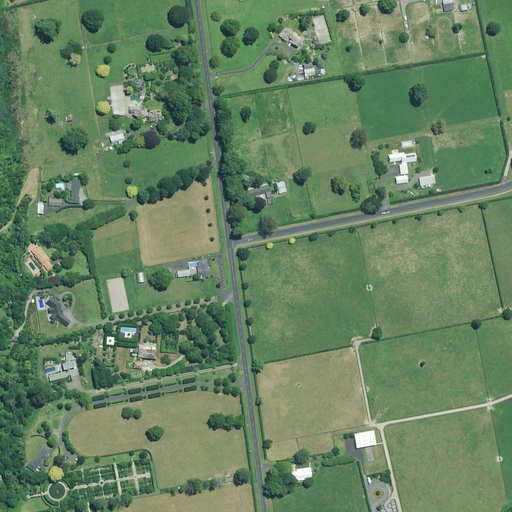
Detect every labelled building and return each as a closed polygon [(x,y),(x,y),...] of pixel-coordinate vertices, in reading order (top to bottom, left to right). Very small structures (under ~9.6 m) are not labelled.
[(294,33),(286,27),(279,37),(287,42),(288,41),(297,48),(304,39),(295,32),(294,33)] [(304,71),(305,77),(305,80),(309,79),(309,76),(315,75),(315,74),(320,73),(319,67),(312,69),(311,63),(303,65),(304,71)] [(143,103),(141,102),(139,104),(134,105),(134,103),(128,104),(128,107),(129,112),(135,111),(132,115),(138,119),(141,114),(148,119),(148,122),(155,121),(155,123),(158,122),(158,120),(161,120),(161,117),(160,113),(156,113),(156,111),(151,112),(151,114),(148,114),(143,111),(145,108),(142,105),(143,103)] [(124,140),(123,134),(110,137),(111,143),(124,140)] [(405,174),(408,174),(406,163),(416,161),(415,153),(403,155),(403,153),(388,155),(389,162),(401,161),(401,164),(399,165),(400,175),(402,174),(403,176),(395,177),(396,184),(408,183),(407,176),(405,176),(405,174)] [(435,183),(433,175),(419,178),(420,186),(421,190),(428,188),(428,187),(431,187),(430,184),(435,183)] [(71,180),(71,183),(67,183),(67,190),(71,191),(71,203),(78,203),(79,181),(71,180)] [(271,197),(268,185),(258,187),(248,189),(250,197),(265,193),(267,199),(271,197)] [(49,197),(49,199),(48,199),(48,206),(61,206),(61,200),(53,199),(53,197),(49,197)] [(30,246),(29,247),(28,250),(30,253),(32,252),(43,266),(43,265),(48,271),(53,267),(48,261),(50,260),(43,250),(42,251),(35,242),(30,246)] [(207,267),(206,260),(199,261),(200,269),(197,270),(198,274),(203,274),(203,278),(209,277),(208,273),(210,273),(209,267),(207,267)] [(59,303),(50,296),(46,303),(52,308),(47,308),(48,313),(53,312),(50,318),(52,319),(50,321),(54,324),(57,319),(67,328),(70,321),(62,315),(61,313),(62,313),(62,308),(61,308),(59,303)] [(156,350),(138,349),(137,358),(155,359),(156,350)] [(70,371),(66,372),(66,373),(62,374),(62,373),(48,376),(49,382),(67,377),(67,376),(70,375),(71,377),(79,375),(78,369),(70,371)] [(376,445),(373,431),(353,434),(356,448),(376,445)] [(51,450),(44,445),(32,462),(30,460),(26,467),(34,472),(39,466),(44,460),(47,462),(51,457),(48,455),(51,450)] [(311,477),(310,468),(296,470),(297,472),(291,472),(293,480),(298,479),(298,481),(304,480),(304,479),(311,477)]
